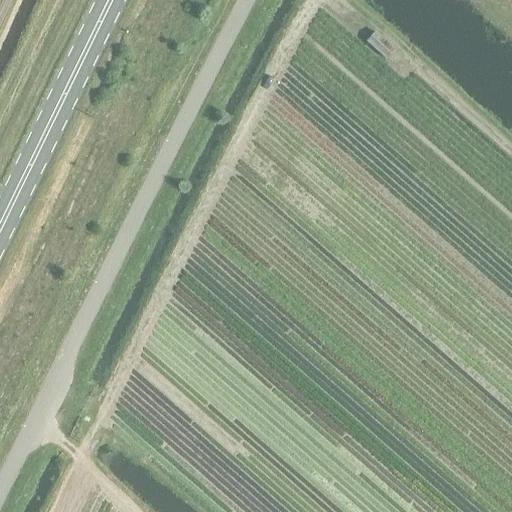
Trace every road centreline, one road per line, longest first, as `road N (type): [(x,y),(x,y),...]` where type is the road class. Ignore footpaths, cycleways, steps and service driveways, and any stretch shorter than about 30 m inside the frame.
road 1 (unclassified): [(0,506),(242,0)]
road 2 (primary): [(109,0),(0,227)]
road 3 (track): [(139,511),(39,422)]
